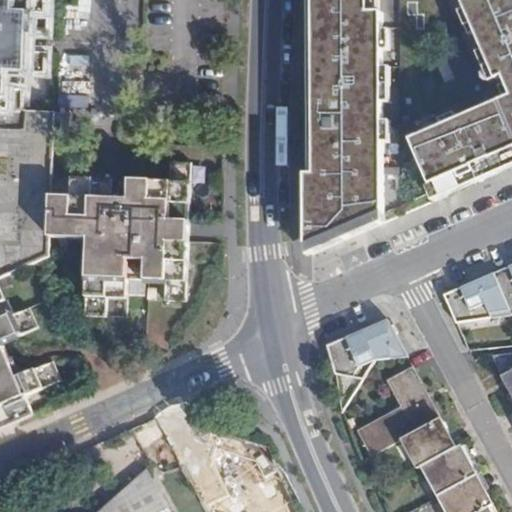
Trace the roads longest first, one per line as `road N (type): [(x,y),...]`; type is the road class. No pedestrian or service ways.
road 1 (tertiary): [(257,0),(252,206),(263,324)]
road 2 (tertiary): [(281,317),(270,221),(275,0)]
road 3 (residential): [(267,347),(0,460)]
road 4 (residential): [(511,217),(281,317)]
road 5 (tertiary): [(349,511),(286,339)]
road 6 (tertiary): [(267,347),(330,511)]
